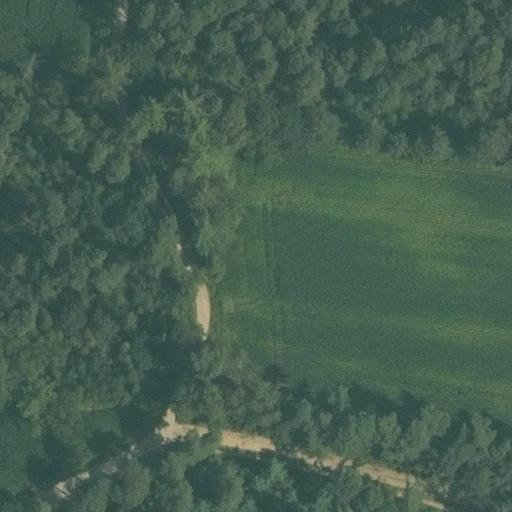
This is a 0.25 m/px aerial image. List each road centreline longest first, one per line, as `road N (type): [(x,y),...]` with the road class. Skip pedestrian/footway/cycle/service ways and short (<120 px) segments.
road 1 (track): [(127,0),(113,90),(125,136),(206,310),(173,438)]
road 2 (track): [(173,438),(213,435),(494,511)]
road 3 (track): [(173,438),(30,511)]
